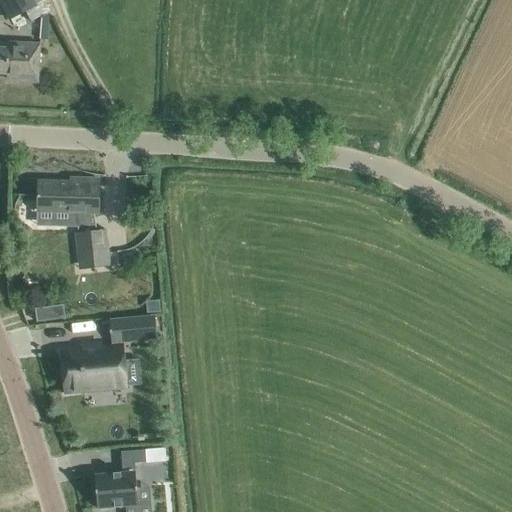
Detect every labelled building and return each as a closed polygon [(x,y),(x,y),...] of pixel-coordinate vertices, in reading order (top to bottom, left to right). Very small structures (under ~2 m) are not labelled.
[(30,0),(0,0),(0,1),(9,18),(24,11),(30,22),(48,12),(42,0),(33,5),(30,0)] [(26,75),(38,76),(40,44),(8,42),(8,49),(0,48),(0,74),(7,74),(7,78),(9,81),(23,82),(26,79),(26,75)] [(105,230),(96,231),(94,212),(98,213),(99,180),(70,179),(70,183),(38,182),(37,211),(75,212),(77,232),(75,233),(77,253),(107,249),(105,230)] [(159,300),(146,301),(147,312),(160,311),(159,300)] [(35,322),(64,318),(62,304),(32,309),(35,322)] [(153,317),(109,321),(111,343),(155,339),(153,317)] [(126,385),(122,346),(62,351),(66,391),(126,385)] [(94,474),(97,508),(138,505),(134,462),(145,461),(144,449),(121,451),(121,450),(120,450),(122,472),(94,474)]
